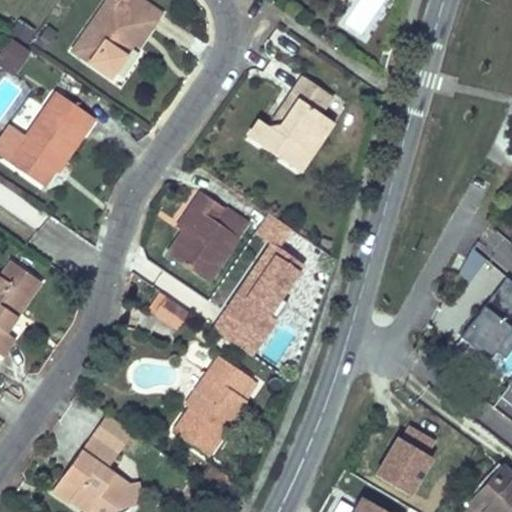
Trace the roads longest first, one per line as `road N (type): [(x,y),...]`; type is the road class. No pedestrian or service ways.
road 1 (residential): [(215,0),(222,31),(217,63),(132,194),(101,304),(78,353),(0,460)]
road 2 (tertiary): [(344,354),(445,0)]
road 3 (residential): [(344,354),(380,350),(401,328),(511,122)]
road 4 (tertiary): [(277,511),(344,354)]
road 5 (unknown): [(101,304),(0,228)]
